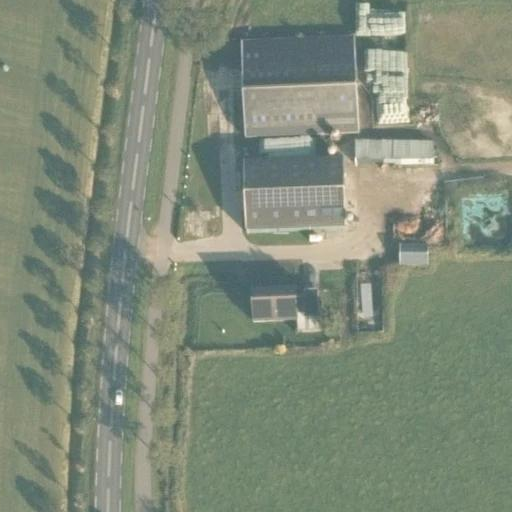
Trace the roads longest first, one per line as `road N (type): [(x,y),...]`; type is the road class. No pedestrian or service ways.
road 1 (primary): [(108,511),(114,312),(155,0)]
road 2 (unclassified): [(145,511),(145,399),(191,0)]
